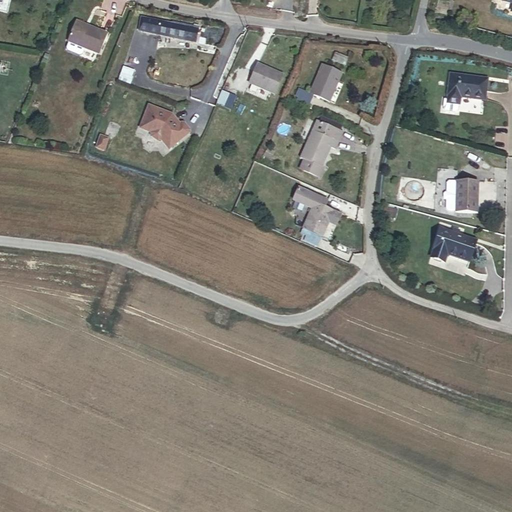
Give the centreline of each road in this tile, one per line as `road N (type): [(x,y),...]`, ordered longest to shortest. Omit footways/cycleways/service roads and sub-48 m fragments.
road 1 (unclassified): [(372,269),(316,313),(278,323),(122,261),(0,242)]
road 2 (unclassified): [(138,0),(415,41)]
road 3 (unclassified): [(415,41),(377,143),(367,209),(372,269)]
road 4 (residential): [(372,269),(407,298),(511,333)]
